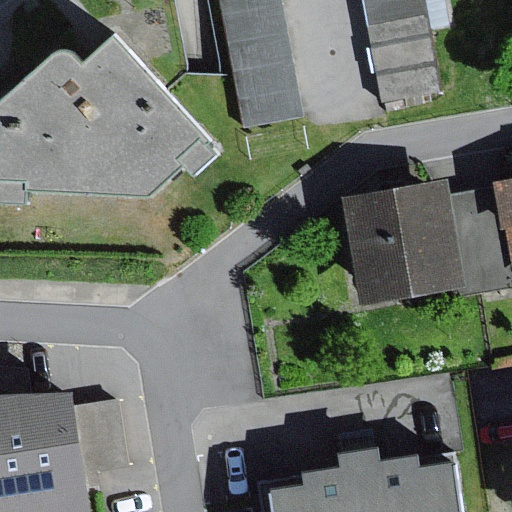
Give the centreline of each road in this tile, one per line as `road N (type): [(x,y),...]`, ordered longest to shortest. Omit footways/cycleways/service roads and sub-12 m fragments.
road 1 (residential): [(511,128),(370,152),(145,329)]
road 2 (residential): [(179,511),(145,329)]
road 3 (residential): [(145,329),(0,321)]
